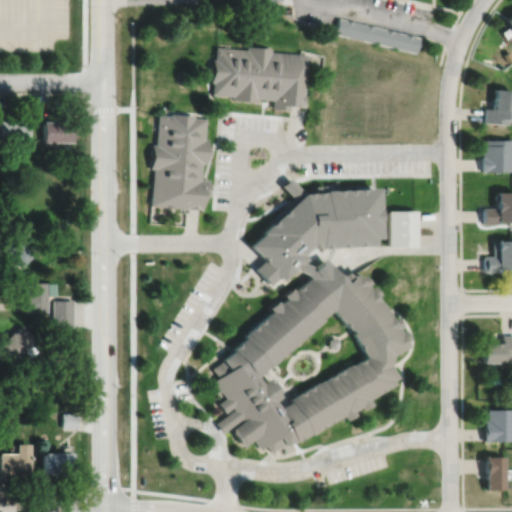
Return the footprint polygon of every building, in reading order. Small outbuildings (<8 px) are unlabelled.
[(511,10),(502,17),(511,32),(511,10)] [(337,16),(333,32),(413,51),(417,35),(337,16)] [(213,45),(212,56),(212,57),(210,57),(208,80),(210,81),(209,93),(229,95),(229,98),(253,100),(253,97),(269,98),(268,102),(268,106),(285,108),(285,103),(292,104),(299,105),(299,101),(304,53),(268,50),(268,46),(243,44),(243,48),(213,45)] [(490,87),(488,107),(481,107),(480,120),(506,123),(509,89),(490,87)] [(156,113),(153,143),(150,143),(147,167),(151,167),(148,204),(198,208),(200,195),(205,195),(205,188),(206,178),(202,178),(198,177),(200,162),(203,162),(205,138),(201,137),(203,117),(191,116),(191,114),(168,112),(168,114),(167,114),(156,113)] [(0,120),(0,140),(25,140),(25,120),(0,120)] [(40,120),(41,140),(69,140),(69,120),(40,120)] [(482,138),(482,144),(479,144),(479,155),(478,155),(478,170),(509,170),(509,138),(482,138)] [(208,367),(214,376),(208,381),(215,393),(217,391),(222,397),(214,402),(221,412),(229,407),(230,409),(213,421),(212,422),(218,432),(220,431),(237,418),(239,420),(228,428),(240,445),(250,439),(257,449),(262,445),(267,452),(273,447),(279,443),(281,446),(289,440),(290,443),(293,441),(305,434),(306,435),(338,415),(341,421),(350,415),(348,411),(355,407),(357,410),(367,405),(364,400),(390,384),(388,380),(393,377),(386,366),(386,365),(388,355),(404,346),(401,341),(404,339),(399,329),(395,331),(393,328),(397,326),(391,316),(387,319),(383,311),(381,308),(371,296),(374,293),(367,285),(364,288),(361,285),(364,282),(357,274),(353,277),(350,273),(345,276),(341,272),(334,278),(318,258),(307,267),(306,266),(296,262),(301,258),(296,253),(303,246),(315,245),(315,247),(369,244),(369,237),(375,237),(372,186),(357,187),(357,186),(357,183),(345,183),(345,188),(322,189),(321,184),(310,185),(311,191),(300,192),(285,176),(277,184),(289,196),(285,200),(267,216),(267,220),(255,231),(256,233),(244,245),(258,260),(255,262),(249,268),(264,284),(273,276),(277,280),(290,268),(291,269),(301,273),(304,277),(289,291),(286,288),(277,295),(281,298),(274,304),(271,300),(263,307),(266,311),(238,335),(239,338),(228,347),(226,349),(228,351),(217,359),(217,361),(208,367)] [(511,191),(492,191),(492,206),(479,207),(479,223),(494,222),(494,220),(511,220),(511,191)] [(385,209),(385,245),(414,245),(413,209),(385,209)] [(0,241),(0,249),(8,259),(10,258),(17,266),(32,253),(11,231),(0,241)] [(511,239),(492,239),(492,254),(479,255),(480,271),(495,270),(495,268),(511,267),(511,239)] [(24,282),(23,291),(22,291),(22,311),(43,312),(43,295),(51,295),(51,283),(43,283),(43,282),(24,282)] [(50,299),(49,325),(70,325),(71,300),(50,299)] [(0,341),(0,351),(10,361),(31,338),(17,325),(10,332),(9,332),(0,341)] [(476,344),(477,363),(498,362),(498,360),(511,360),(511,334),(498,335),(498,343),(476,344)] [(484,408),(484,420),(481,420),(481,441),(511,441),(511,408),(484,408)] [(0,413),(0,431),(11,431),(11,413),(0,413)] [(60,413),(60,427),(75,427),(75,413),(60,413)] [(0,454),(0,474),(27,474),(27,444),(14,444),(14,454),(0,454)] [(40,453),(40,474),(69,474),(69,453),(40,453)] [(481,455),(481,490),(501,489),(500,455),(481,455)]
